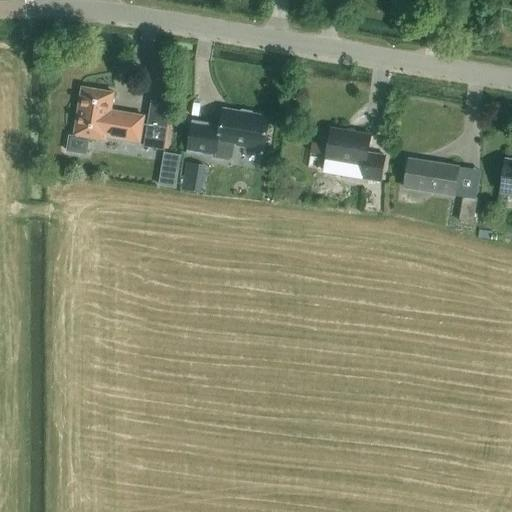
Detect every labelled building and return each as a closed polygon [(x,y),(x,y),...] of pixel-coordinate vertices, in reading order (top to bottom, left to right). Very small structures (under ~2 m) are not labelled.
[(139,142),(144,116),(111,111),(114,93),(82,88),(74,137),(69,136),(67,151),(86,154),(89,138),(106,140),(106,137),(139,142)] [(231,157),(234,144),(264,150),(270,118),(223,110),(220,126),(191,121),(186,152),(228,160),(231,157)] [(167,126),(148,123),(144,146),(163,149),(167,126)] [(377,179),(380,159),(367,157),(371,135),(331,128),(326,160),(365,167),(363,177),(377,179)] [(511,160),(506,159),(501,193),(511,194),(511,160)] [(454,196),(458,168),(409,160),(404,188),(454,196)] [(198,195),(203,166),(189,164),(184,192),(198,195)] [(473,223),(477,199),(463,197),(459,221),(473,223)]
